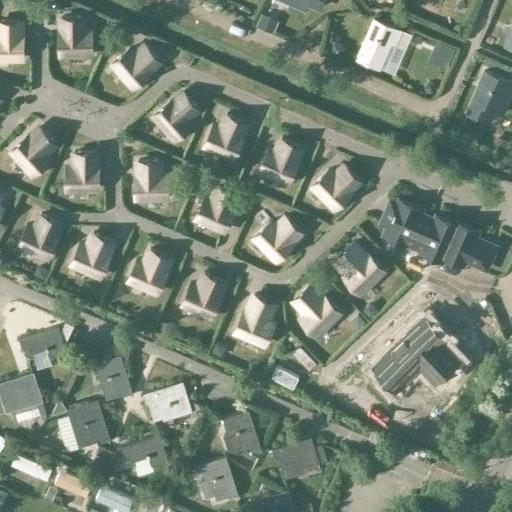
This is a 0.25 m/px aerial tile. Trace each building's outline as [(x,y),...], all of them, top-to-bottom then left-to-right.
[(62,30),(60,30),(60,52),(92,51),(91,30),(84,30),(83,15),(62,15),(62,30)] [(391,42),(396,44),(403,29),(373,16),(355,57),(380,68),(391,42)] [(0,19),(0,55),(23,55),(23,34),(20,34),(20,19),(0,19)] [(129,46),(113,60),(133,84),(150,70),(148,68),(159,58),(146,43),(134,52),(129,46)] [(511,91),(511,79),(484,68),(466,112),(491,122),(495,112),(502,114),(511,91)] [(184,90),(172,100),(171,98),(154,112),(175,136),(192,122),(187,116),(198,107),(184,90)] [(246,121),(227,112),(221,126),(213,123),(205,142),(234,155),(243,136),(241,135),(246,121)] [(28,133),(11,147),(33,171),(49,157),(44,151),(55,141),(40,125),(29,135),(28,133)] [(268,147),(260,167),(289,180),(298,160),(295,159),(301,145),(282,137),(276,150),(268,147)] [(75,165),(67,165),(67,186),(99,186),(99,164),(96,164),(96,150),(74,150),(75,165)] [(136,195),(168,195),(168,174),(160,174),(160,159),(138,159),(138,174),(136,174),(136,195)] [(328,168),(313,183),(335,206),(351,190),(349,189),(360,178),(344,163),(334,173),(328,168)] [(205,195),(196,215),(225,228),(234,208),(232,207),(238,194),(218,185),(212,198),(205,195)] [(392,200),(383,220),(390,223),(385,233),(405,242),(406,239),(423,247),(422,249),(442,258),(444,254),(462,262),(465,255),(486,264),(494,245),(475,236),(478,228),(457,219),(456,222),(438,214),(435,219),(418,211),(420,206),(401,198),(398,203),(392,200)] [(57,235),(55,234),(61,220),(41,212),(35,225),(28,222),(19,242),(48,255),(57,235)] [(291,240),(301,230),(286,214),(276,225),(270,219),(255,234),(277,257),(293,242),(291,240)] [(109,254),(107,253),(113,239),(93,230),(87,244),(80,241),(71,261),(101,273),(109,254)] [(344,269),(340,273),(362,295),(388,269),(367,247),(355,235),(333,257),(344,269)] [(166,270),(164,269),(170,255),(150,247),(144,260),(137,257),(128,277),(158,290),(166,270)] [(224,279),(204,270),(198,284),(191,281),(182,301),(212,313),(220,294),(218,293),(224,279)] [(300,311),(296,315),(318,337),(345,311),(323,289),(322,290),(311,278),(289,299),(300,311)] [(243,303),(231,331),(266,346),(278,319),(272,316),(279,301),(251,288),(244,304),(243,303)] [(399,385),(400,384),(411,373),(429,355),(444,371),(460,355),(422,314),(376,362),(399,385)] [(49,356),(67,351),(59,324),(20,337),(22,345),(24,345),(28,358),(35,354),(34,352),(47,347),(49,356)] [(104,376),(107,389),(109,389),(111,396),(123,392),(124,394),(133,391),(120,352),(95,360),(100,377),(104,376)] [(0,392),(3,401),(6,410),(28,404),(27,401),(42,397),(34,369),(0,379),(0,392)] [(411,373),(400,384),(404,389),(415,377),(411,373)] [(146,391),(149,401),(154,418),(172,412),(173,414),(190,409),(191,411),(192,410),(183,380),(146,391)] [(68,413),(56,416),(66,449),(100,439),(100,440),(110,437),(99,401),(98,398),(88,401),(71,406),(67,408),(68,413)] [(223,433),(228,450),(238,446),(240,451),(252,447),(252,449),(261,447),(249,407),(222,415),(227,432),(223,433)] [(151,463),(168,459),(160,432),(121,444),(124,453),(125,453),(130,464),(136,462),(134,458),(148,454),(151,463)] [(277,456),(284,477),(304,470),(303,466),(320,461),(311,434),(272,447),(275,457),(277,456)] [(229,496),(239,493),(226,454),(200,462),(204,478),(201,478),(205,495),(216,493),(217,497),(228,493),(229,496)] [(295,511),(288,487),(249,500),(252,509),(254,508),(255,511),(295,511)]
